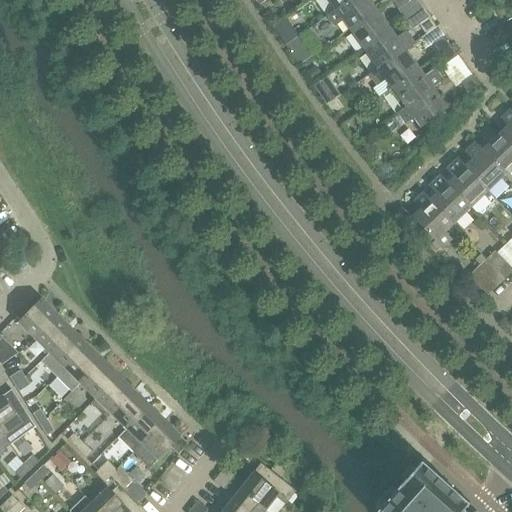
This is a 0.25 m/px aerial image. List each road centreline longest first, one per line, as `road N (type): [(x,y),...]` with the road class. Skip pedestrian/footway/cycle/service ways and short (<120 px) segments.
road 1 (tertiary): [(122,0),(263,210),(333,295),(511,476)]
road 2 (tertiary): [(511,443),(349,277),(203,86),(150,0)]
road 3 (residential): [(0,320),(47,259),(0,182)]
